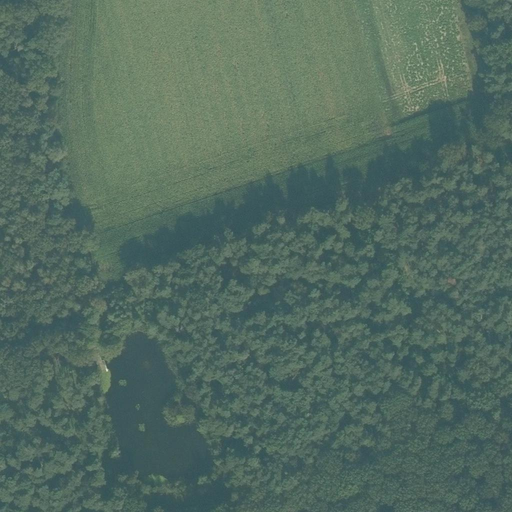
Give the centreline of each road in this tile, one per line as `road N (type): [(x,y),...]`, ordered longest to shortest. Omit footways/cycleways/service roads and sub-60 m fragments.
road 1 (track): [(511,460),(489,385),(425,320),(381,192)]
road 2 (track): [(511,396),(261,507)]
